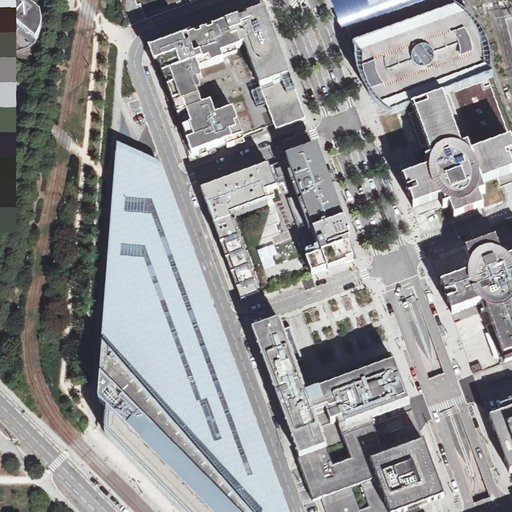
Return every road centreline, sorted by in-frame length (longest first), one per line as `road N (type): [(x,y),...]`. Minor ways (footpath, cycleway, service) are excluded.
road 1 (unclassified): [(501,509),(407,257)]
road 2 (residential): [(244,0),(136,46),(134,68),(175,183)]
road 3 (unclassified): [(381,266),(470,511)]
road 4 (residential): [(227,324),(295,511)]
road 5 (residential): [(330,127),(175,183)]
road 6 (residential): [(227,324),(381,266)]
road 7 (residential): [(175,183),(227,324)]
road 8 (unclassified): [(407,257),(354,118)]
road 9 (tertiary): [(0,406),(105,511)]
road 10 (unclassified): [(330,127),(381,266)]
road 11 (unclassified): [(284,0),(330,127)]
road 12 (unclassified): [(354,118),(310,0)]
